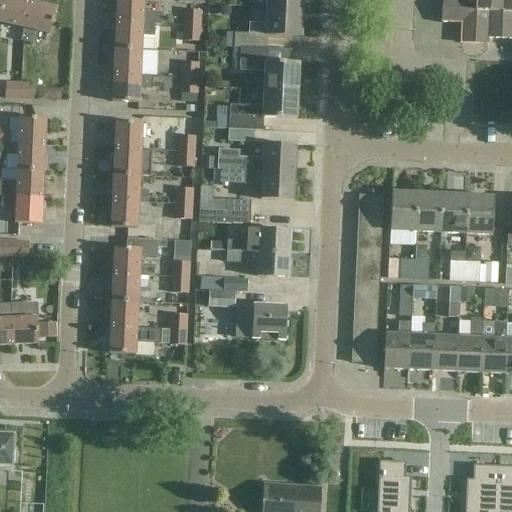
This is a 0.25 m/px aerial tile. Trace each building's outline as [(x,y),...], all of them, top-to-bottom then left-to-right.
[(2,0),(0,10),(0,23),(23,29),(29,3),(14,0),(2,0)] [(116,0),(116,24),(154,26),(154,24),(162,25),(162,12),(142,11),(142,0),(116,0)] [(265,0),(265,9),(301,10),(301,0),(265,0)] [(511,0),(441,0),(440,23),(460,24),(459,38),(473,39),(511,40),(511,0)] [(55,10),(29,3),(23,29),(20,42),(34,45),(37,32),(49,35),(55,10)] [(301,10),(265,9),(265,25),(248,24),(248,35),(234,34),(234,49),(240,49),(258,49),(258,36),(300,37),(301,10)] [(183,12),(183,27),(199,28),(200,12),(183,12)] [(154,35),(154,26),(116,24),(115,50),(140,51),(141,35),(154,35)] [(199,28),(183,27),(182,42),(198,43),(199,28)] [(240,49),(239,72),(264,73),(263,91),(298,92),(299,64),(266,63),(266,49),(258,49),(240,49)] [(139,78),(139,75),(140,51),(115,50),(113,76),(139,78)] [(181,64),(180,79),(197,80),(197,65),(181,64)] [(151,76),(139,75),(139,78),(113,76),(112,103),(138,104),(139,89),(151,89),(151,76)] [(197,80),(180,79),(180,95),(196,95),(197,80)] [(4,100),(21,100),(21,84),(5,84),(4,100)] [(21,84),(21,100),(35,101),(36,85),(21,84)] [(62,100),(63,90),(45,87),(43,98),(62,100)] [(228,130),(254,131),(263,132),(263,119),(297,120),(298,92),(263,91),(262,108),(229,107),(229,112),(228,130)] [(18,145),(45,146),(46,119),(19,118),(18,144),(18,145)] [(194,154),(194,138),(195,120),(179,120),(177,153),(194,154)] [(140,151),(140,148),(154,149),(155,135),(141,135),(141,124),(115,123),(114,150),(140,151)] [(254,131),(228,130),(228,142),(254,144),(254,131)] [(43,173),(45,146),(18,145),(18,144),(0,142),(0,154),(17,156),(16,171),(43,173)] [(218,171),(221,171),(294,174),(295,146),(263,145),(263,160),(238,159),(238,152),(219,151),(219,158),(209,157),(208,170),(218,171)] [(114,150),(113,176),(139,177),(150,178),(151,152),(140,151),(114,150)] [(194,154),(177,153),(177,168),(193,169),(194,154)] [(42,199),(43,173),(16,171),(16,181),(0,180),(0,196),(4,196),(3,197),(42,199)] [(221,171),(220,184),(261,186),(261,201),(293,202),(294,174),(221,171)] [(113,176),(112,203),(138,204),(146,204),(147,193),(138,192),(139,177),(113,176)] [(200,187),(199,212),(250,214),(251,202),(212,201),(213,187),(200,187)] [(176,189),(175,205),(191,206),(192,190),(176,189)] [(415,233),(417,194),(391,193),(389,232),(415,233)] [(442,195),(417,194),(415,233),(440,234),(442,195)] [(467,196),(442,195),(440,234),(465,235),(467,196)] [(382,209),(383,197),(358,196),(358,208),(382,209)] [(467,196),(465,235),(491,237),(493,198),(467,196)] [(41,226),(42,199),(3,197),(3,207),(15,208),(14,224),(41,226)] [(146,204),(138,204),(112,203),(111,229),(136,231),(137,217),(146,218),(146,204)] [(191,206),(175,205),(174,221),(191,221),(191,206)] [(382,209),(358,208),(357,220),(382,221),(382,209)] [(250,225),(250,214),(199,212),(199,224),(250,225)] [(381,233),(382,221),(357,220),(357,232),(381,233)] [(248,253),(258,254),(288,255),(290,232),(259,231),(248,230),(248,243),(248,253)] [(381,233),(357,232),(356,244),(381,245),(381,233)] [(0,258),(12,259),(13,242),(0,241),(0,258)] [(113,249),(112,276),(138,277),(153,278),(154,266),(139,266),(139,260),(156,261),(157,249),(165,249),(165,242),(126,241),(126,250),(113,249)] [(13,242),(12,259),(27,259),(28,243),(13,242)] [(227,242),(227,252),(248,253),(248,243),(227,242)] [(380,257),(381,245),(356,244),(356,256),(380,257)] [(248,264),(248,253),(227,252),(226,263),(248,264)] [(287,279),(288,255),(258,254),(257,277),(287,279)] [(380,269),(380,257),(356,256),(355,268),(380,269)] [(398,279),(413,280),(414,260),(399,260),(398,279)] [(429,261),(414,260),(413,280),(428,281),(429,261)] [(463,282),(464,262),(450,262),(449,281),(463,282)] [(463,282),(478,283),(496,283),(497,264),(484,263),(484,265),(479,265),(479,263),(464,262),(463,282)] [(172,263),(172,279),(188,279),(188,264),(172,263)] [(380,269),(355,268),(355,280),(379,281),(380,269)] [(138,277),(112,276),(111,302),(137,303),(138,277)] [(187,295),(188,279),(172,279),(171,294),(187,295)] [(223,279),(222,293),(234,294),(234,292),(246,293),(247,280),(223,279)] [(378,293),(379,281),(355,280),(354,292),(378,293)] [(459,287),(459,302),(473,302),(473,287),(459,287)] [(484,290),(483,306),(507,308),(507,292),(484,290)] [(233,308),(234,294),(222,293),(210,292),(209,307),(233,308)] [(378,293),(354,292),(353,304),(378,305),(378,293)] [(136,319),(137,303),(111,302),(110,328),(148,330),(148,319),(136,319)] [(410,317),(411,302),(400,302),(400,316),(410,317)] [(377,317),(378,305),(353,304),(353,316),(377,317)] [(459,319),(459,304),(449,304),(448,318),(459,319)] [(236,317),(235,338),(252,338),(252,339),(284,341),(286,307),(254,306),(238,306),(237,317),(236,317)] [(170,316),(169,331),(186,332),(186,317),(170,316)] [(377,317),(353,316),(352,328),(377,329),(377,317)] [(457,338),(456,374),(480,375),(482,324),(482,319),(470,319),(469,339),(457,338)] [(0,346),(10,347),(9,320),(0,320),(0,346)] [(9,320),(10,347),(37,346),(36,320),(9,320)] [(490,324),(482,324),(480,375),(504,376),(505,340),(506,321),(490,320),(490,324)] [(407,372),(431,373),(433,337),(433,327),(422,327),(421,337),(409,336),(407,372)] [(161,331),(148,330),(110,328),(108,355),(135,356),(135,344),(160,345),(161,331)] [(376,341),(377,329),(352,328),(352,340),(376,341)] [(186,332),(169,331),(168,347),(185,347),(186,332)] [(384,335),(383,365),(383,371),(407,372),(409,336),(384,335)] [(457,338),(433,337),(431,373),(456,374),(457,338)] [(376,341),(352,340),(351,352),(376,353),(376,341)] [(351,352),(351,364),(375,365),(376,353),(351,352)] [(0,435),(0,471),(11,472),(12,462),(15,462),(16,451),(12,451),(13,436),(0,435)] [(378,462),(375,511),(408,511),(410,478),(404,478),(405,464),(378,462)] [(465,481),(464,511),(495,511),(498,468),(472,467),(472,481),(465,481)] [(511,511),(511,468),(498,468),(495,511),(511,511)] [(318,511),(320,489),(264,486),(262,511),(318,511)]
